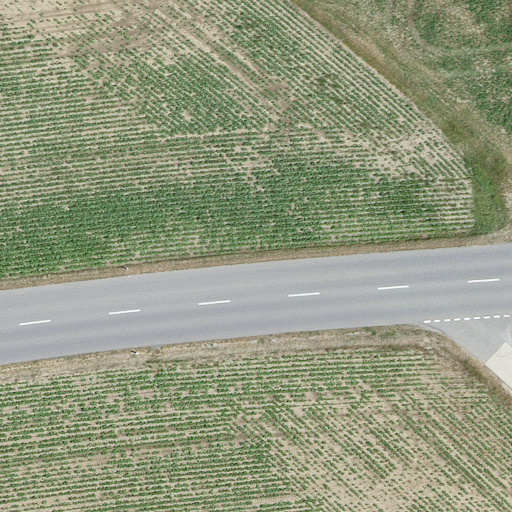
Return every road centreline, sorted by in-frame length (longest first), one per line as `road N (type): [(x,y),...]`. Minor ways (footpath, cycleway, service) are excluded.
road 1 (secondary): [(0,327),(511,286)]
road 2 (track): [(414,294),(511,382)]
